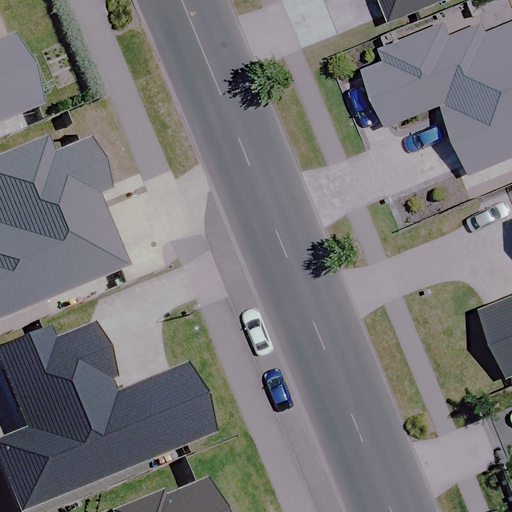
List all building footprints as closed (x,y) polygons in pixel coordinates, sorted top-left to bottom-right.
[(379,0),(390,26),(453,0),(379,0)] [(384,66),(362,75),(385,130),(439,108),(467,178),(511,160),(511,28),(485,40),(480,27),(449,40),(444,28),(379,54),(384,66)] [(0,44),(0,125),(30,114),(1,44),(0,44)] [(40,164),(33,146),(0,159),(0,323),(113,276),(83,204),(97,198),(76,149),(40,164)] [(511,301),(481,314),(508,381),(511,379),(511,301)] [(0,445),(0,498),(5,511),(31,511),(202,442),(174,375),(103,405),(96,389),(101,388),(79,334),(44,349),(40,340),(0,356),(0,398),(17,439),(0,445)] [(199,511),(191,492),(153,508),(150,501),(122,511),(199,511)]
